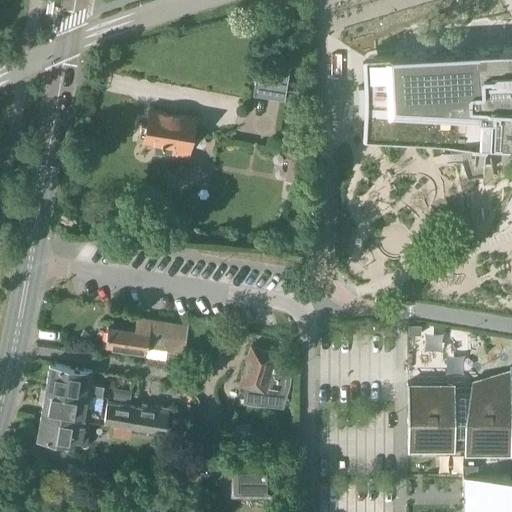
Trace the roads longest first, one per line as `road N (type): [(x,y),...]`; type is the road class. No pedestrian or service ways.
road 1 (residential): [(27,268),(306,303)]
road 2 (tertiary): [(27,268),(73,0)]
road 3 (residential): [(306,303),(305,511)]
road 4 (residential): [(511,328),(306,303)]
road 5 (tertiary): [(0,401),(27,268)]
